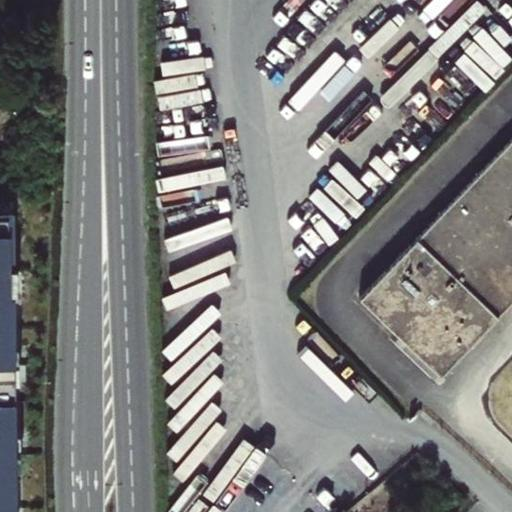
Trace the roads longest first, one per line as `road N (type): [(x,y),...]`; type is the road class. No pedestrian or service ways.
road 1 (secondary): [(127,511),(101,1)]
road 2 (secondary): [(101,1),(89,511)]
road 3 (unknown): [(350,390),(271,511)]
